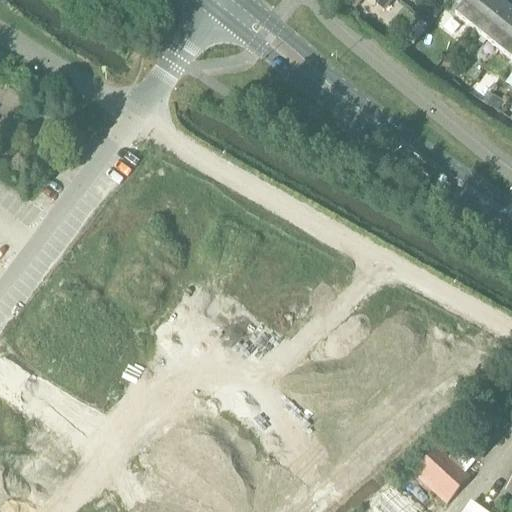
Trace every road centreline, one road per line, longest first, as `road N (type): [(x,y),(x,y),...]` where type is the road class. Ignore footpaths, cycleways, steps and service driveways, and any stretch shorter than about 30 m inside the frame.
road 1 (secondary): [(511,216),(394,139),(222,0)]
road 2 (unclassified): [(391,251),(135,113)]
road 3 (unclassified): [(0,285),(135,113)]
road 4 (residential): [(248,388),(196,345),(104,453)]
road 5 (residential): [(391,251),(362,289),(248,388)]
road 6 (unclassified): [(135,113),(0,33)]
road 7 (unclassified): [(135,113),(219,0)]
road 8 (unclassified): [(511,323),(391,251)]
road 9 (residential): [(248,388),(343,488)]
